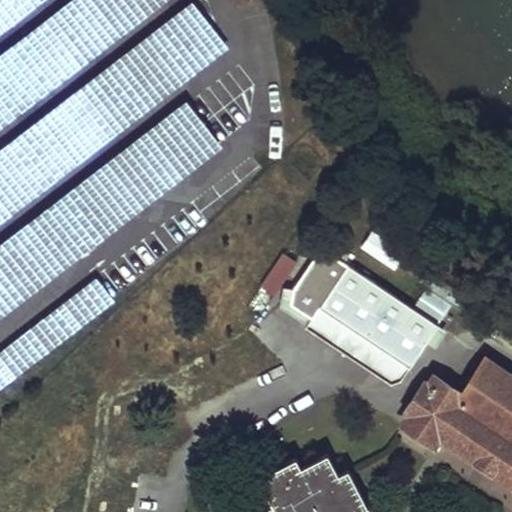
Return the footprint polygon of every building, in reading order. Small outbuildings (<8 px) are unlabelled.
[(0,0),(0,37),(48,0),(0,0)] [(79,0),(0,60),(0,129),(169,0),(79,0)] [(0,156),(0,226),(232,49),(197,4),(0,156)] [(0,252),(0,323),(226,150),(189,105),(0,252)] [(428,345),(439,329),(325,249),(298,288),(291,306),(312,319),(306,329),(391,386),(401,383),(410,370),(428,345)] [(97,280),(0,354),(0,391),(115,303),(97,280)] [(439,329),(428,345),(437,351),(448,335),(439,329)] [(460,397),(456,404),(494,429),(511,402),(511,375),(487,359),(460,397)] [(511,402),(494,429),(456,404),(460,397),(432,379),(404,420),(434,440),(439,434),(511,483),(511,402)] [(303,469),(297,458),(259,479),(276,511),(359,511),(369,507),(350,470),(340,475),(329,455),(303,469)]
